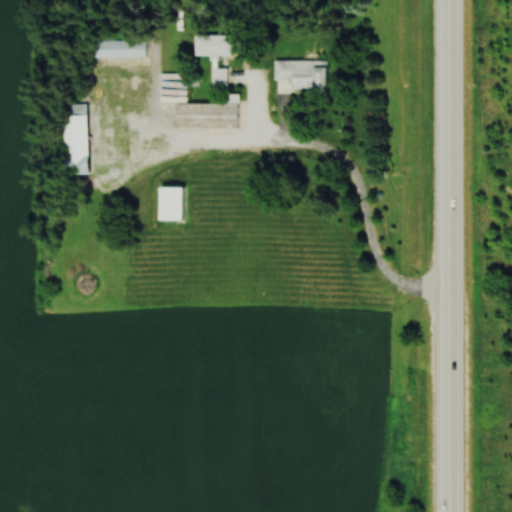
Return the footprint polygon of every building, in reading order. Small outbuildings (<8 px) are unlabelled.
[(235,57),(235,36),(211,36),(211,57),(235,57)] [(149,40),(98,40),(98,58),(149,58),(149,40)] [(276,92),(333,92),(333,63),(276,63),(276,92)] [(242,129),(242,96),(228,96),(228,104),(180,105),(180,129),(242,129)] [(93,174),(93,115),(70,116),(70,175),(93,174)] [(188,188),(164,188),(164,221),(188,221),(188,188)]
